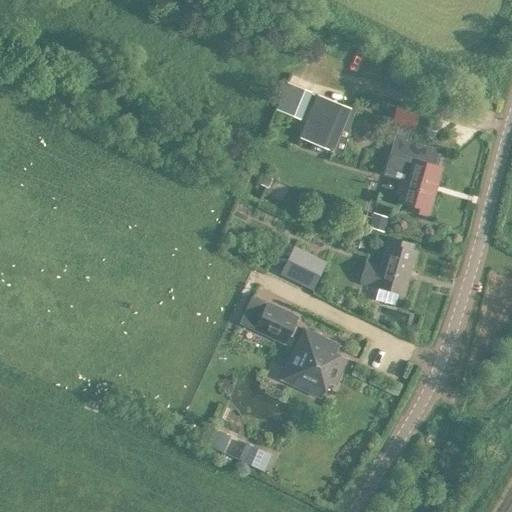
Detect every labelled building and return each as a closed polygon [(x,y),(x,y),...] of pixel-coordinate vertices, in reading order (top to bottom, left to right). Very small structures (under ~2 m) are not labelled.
[(308,90),(284,80),(272,107),(297,117),(308,90)] [(296,136),(330,149),(346,110),(347,108),(314,95),(296,136)] [(406,208),(425,213),(431,191),(429,190),(436,165),(434,165),(439,147),(404,137),(407,128),(410,129),(415,111),(396,106),(391,123),(395,125),(383,167),(402,173),(400,180),(397,179),(393,194),(396,195),(395,201),(407,204),(406,208)] [(270,176),(263,173),(258,182),(265,185),(270,176)] [(368,229),(382,232),(385,218),(372,215),(368,229)] [(372,298),(392,303),(396,290),(400,292),(405,275),(404,274),(411,249),(408,248),(409,242),(386,236),(378,265),(362,260),(357,280),(376,285),(372,298)] [(277,274),(310,289),(318,271),(307,266),(311,257),(289,247),(277,274)] [(238,322),(281,342),(294,315),(251,294),(238,322)] [(331,351),(335,343),(300,327),(277,378),(318,397),(325,381),(332,384),(344,357),(331,351)] [(204,444),(220,451),(227,434),(211,427),(204,444)] [(236,458),(260,469),(268,452),(243,441),(236,458)]
